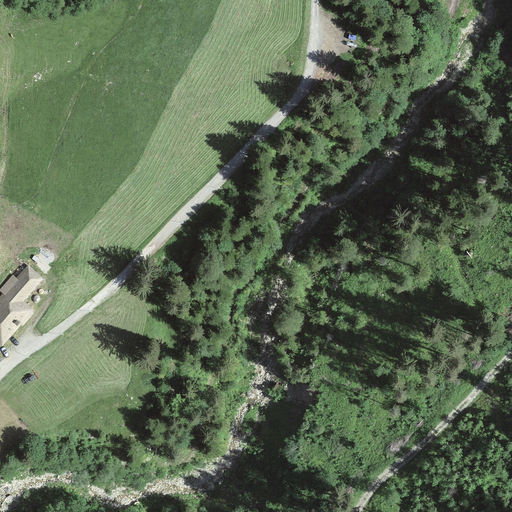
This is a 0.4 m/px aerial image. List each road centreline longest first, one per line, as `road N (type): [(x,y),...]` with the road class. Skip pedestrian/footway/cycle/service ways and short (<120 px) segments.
road 1 (track): [(454,0),(442,42),(420,74),(334,151),(234,298),(195,452),(159,458),(176,372),(171,310),(158,287),(129,270)]
road 2 (track): [(316,0),(311,70),(282,118),(90,307),(0,376)]
road 3 (track): [(357,511),(511,357)]
